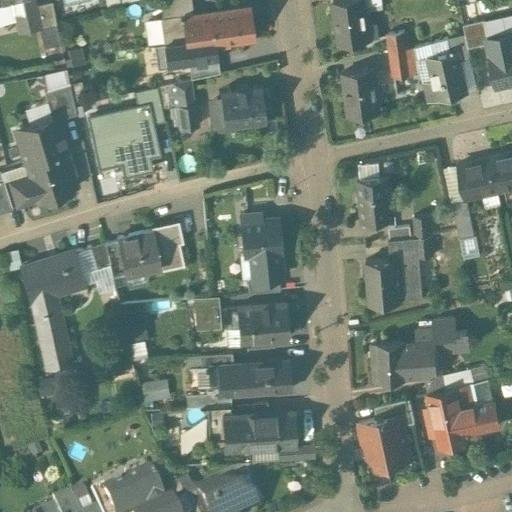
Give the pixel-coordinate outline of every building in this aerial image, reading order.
[(23,0),(3,0),(8,19),(16,18),(27,15),(23,0)] [(36,4),(35,0),(23,0),(27,15),(16,18),(19,32),(41,27),(36,4)] [(52,0),(36,4),(41,27),(57,24),(52,0)] [(191,0),(159,0),(162,16),(182,13),(193,12),(191,0)] [(363,0),(333,0),(340,41),(369,37),(367,23),(369,22),(368,9),(365,10),(363,0)] [(188,46),(222,42),(254,36),(250,4),(193,12),(182,13),(187,39),(188,46)] [(491,54),(490,54),(496,84),(511,80),(511,11),(483,18),(491,54)] [(162,16),(160,16),(164,43),(187,39),(182,13),(162,16)] [(404,30),(388,32),(392,53),(407,51),(407,47),(404,30)] [(450,50),(429,55),(434,77),(426,79),(431,98),(466,90),(460,59),(471,56),(465,32),(447,36),(450,50)] [(225,69),(222,42),(188,46),(187,39),(164,43),(167,65),(190,62),(192,76),(225,69)] [(416,45),(407,47),(407,51),(410,73),(419,72),(416,45)] [(407,51),(392,53),(395,75),(410,73),(407,51)] [(374,67),(344,71),(349,113),(380,109),(378,95),(380,95),(378,81),(376,81),(374,67)] [(70,82),(44,89),(47,100),(52,116),(58,114),(59,117),(76,112),(70,82)] [(137,105),(147,103),(152,122),(165,119),(157,84),(133,89),(137,105)] [(261,84),(220,90),(222,106),(225,124),(266,119),(261,84)] [(193,86),(175,89),(177,103),(195,101),(193,86)] [(30,122),(52,116),(47,100),(26,107),(30,122)] [(195,101),(177,103),(180,126),(198,124),(195,101)] [(137,105),(89,115),(96,146),(108,143),(112,162),(124,159),(126,171),(149,166),(146,154),(158,152),(152,122),(147,103),(137,105)] [(222,106),(210,107),(213,125),(225,124),(222,106)] [(30,122),(20,125),(23,139),(19,144),(24,160),(25,162),(27,161),(69,149),(70,148),(69,142),(66,140),(59,117),(58,114),(52,116),(30,122)] [(69,149),(27,161),(25,162),(6,168),(17,204),(38,198),(39,199),(72,189),(68,175),(76,173),(69,149)] [(511,150),(491,155),(499,189),(511,186),(511,150)] [(491,155),(458,163),(465,196),(499,189),(491,155)] [(390,174),(358,177),(362,219),(394,216),(390,174)] [(4,182),(0,183),(0,211),(13,208),(4,182)] [(277,216),(261,218),(260,211),(241,213),(245,252),(251,252),(253,276),(253,277),(279,275),(281,274),(279,249),(281,249),(277,216)] [(430,213),(414,215),(416,234),(432,233),(430,213)] [(469,214),(456,217),(458,230),(460,237),(474,234),(469,214)] [(179,218),(151,224),(152,228),(153,228),(160,262),(160,263),(161,268),(184,263),(179,241),(183,240),(179,218)] [(411,225),(390,227),(391,237),(412,235),(411,225)] [(152,228),(117,235),(118,238),(119,238),(125,269),(125,270),(160,263),(160,262),(153,228),(152,228)] [(432,233),(416,234),(418,255),(420,254),(434,253),(432,233)] [(391,237),(388,237),(390,257),(398,257),(418,255),(416,234),(391,237)] [(118,238),(105,240),(110,262),(112,272),(125,269),(119,238),(118,238)] [(105,240),(89,245),(96,267),(110,262),(105,240)] [(75,249),(21,266),(32,299),(33,299),(48,366),(70,361),(65,338),(67,338),(64,326),(63,326),(62,322),(55,324),(53,312),(59,310),(55,292),(58,291),(58,292),(67,290),(67,288),(70,287),(69,283),(84,278),(75,249)] [(424,295),(420,254),(418,255),(398,257),(402,297),(424,295)] [(390,257),(366,259),(370,302),(402,299),(402,297),(398,257),(390,257)] [(279,275),(253,277),(253,276),(247,276),(249,291),(280,288),(279,275)] [(195,295),(197,326),(221,325),(219,293),(195,295)] [(284,301),(239,304),(239,310),(232,311),(233,325),(240,325),(241,338),(287,334),(284,301)] [(125,323),(130,339),(150,333),(145,317),(125,323)] [(454,317),(434,318),(435,326),(417,328),(418,339),(436,338),(445,338),(446,348),(468,347),(467,330),(455,331),(454,317)] [(146,337),(130,339),(133,356),(149,354),(146,337)] [(405,340),(404,338),(376,341),(378,358),(373,358),(374,379),(406,377),(406,375),(437,373),(437,371),(435,339),(436,339),(436,338),(418,339),(405,340)] [(232,350),(200,352),(201,365),(210,365),(211,383),(218,376),(217,364),(233,363),(232,350)] [(289,358),(241,362),(243,390),(291,387),(289,358)] [(233,363),(217,364),(218,376),(211,383),(212,391),(230,390),(230,391),(243,390),(241,362),(233,363)] [(471,367),(444,373),(446,387),(473,380),(471,367)] [(170,376),(144,378),(145,397),(171,395),(170,376)] [(446,387),(428,392),(431,407),(425,408),(430,434),(438,432),(440,444),(468,437),(467,433),(469,433),(468,431),(499,423),(493,398),(492,398),(487,377),(474,380),(473,380),(446,387)] [(230,391),(212,393),(212,391),(186,393),(187,406),(207,405),(231,403),(230,391)] [(410,396),(375,405),(377,417),(401,412),(403,423),(415,420),(410,396)] [(231,403),(207,405),(209,439),(225,438),(224,413),(232,413),(231,403)] [(292,409),(232,413),(233,437),(225,438),(226,448),(294,443),(292,409)] [(377,417),(359,421),(363,441),(366,441),(369,456),(370,456),(376,460),(377,464),(410,457),(403,423),(401,412),(377,417)] [(232,413),(224,413),(225,438),(233,437),(232,413)] [(149,472),(104,492),(102,487),(90,492),(97,506),(99,511),(125,511),(146,503),(149,511),(174,511),(171,503),(165,506),(149,472)] [(242,472),(200,492),(209,511),(245,511),(259,505),(242,472)] [(80,511),(70,490),(52,498),(58,511),(80,511)] [(209,511),(200,492),(185,499),(190,511),(209,511)]
